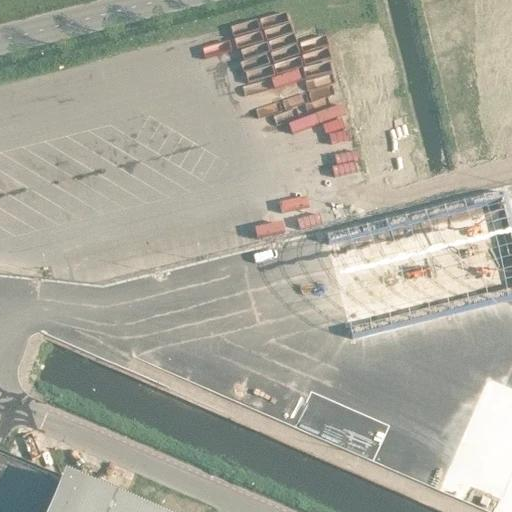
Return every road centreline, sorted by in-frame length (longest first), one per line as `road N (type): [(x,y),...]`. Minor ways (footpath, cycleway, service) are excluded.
road 1 (unknown): [(0,401),(252,511)]
road 2 (unclassified): [(0,40),(148,0)]
